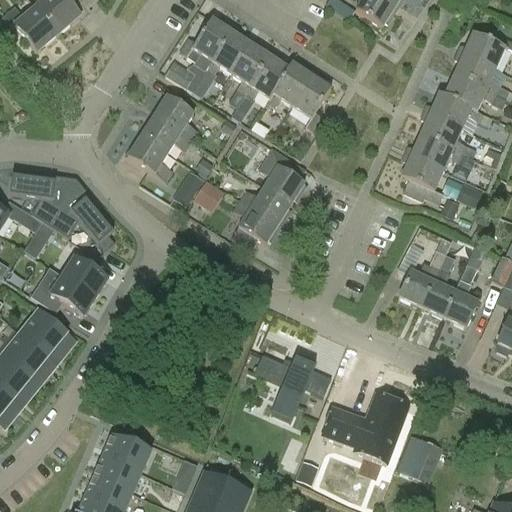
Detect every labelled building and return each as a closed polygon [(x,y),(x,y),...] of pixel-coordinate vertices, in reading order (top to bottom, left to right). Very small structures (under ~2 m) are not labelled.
[(46,0),(48,2),(35,13),(57,39),(69,28),(79,20),(67,6),(62,1),(63,0),(46,0)] [(351,0),(360,5),(353,16),(380,32),(382,28),(385,30),(395,14),(373,0),(351,0)] [(373,0),(395,14),(403,0),(373,0)] [(13,12),(1,23),(10,34),(11,34),(14,31),(36,57),(57,39),(35,13),(23,24),(17,17),(13,12)] [(199,61),(210,68),(230,38),(233,33),(226,28),(223,33),(210,25),(194,49),(187,45),(178,59),(194,69),(199,61)] [(218,73),(229,80),(252,45),(245,41),(242,46),(230,38),(210,68),(204,77),(213,82),(218,73)] [(460,50),(456,59),(494,77),(504,54),(511,57),(511,47),(501,43),(498,50),(472,39),(465,53),(460,50)] [(252,45),(229,80),(240,87),(235,96),(243,101),(268,62),(255,54),(259,49),(252,45)] [(489,87),(494,77),(456,59),(453,65),(459,67),(453,81),(494,100),(494,99),(504,104),(508,95),(489,87)] [(268,62),(243,101),(243,102),(251,107),(257,98),(268,105),(290,69),(284,65),(280,70),(268,62)] [(173,67),(164,81),(178,90),(185,94),(194,79),(173,67)] [(273,114),(279,105),(290,112),(313,76),(306,72),(303,77),(290,69),(268,105),(265,109),(273,114)] [(319,81),(313,76),(290,112),(309,124),(304,132),(312,137),(321,123),(314,118),(329,94),(316,86),(319,81)] [(441,92),(438,99),(476,116),(481,104),(490,108),(494,100),(453,81),(447,94),(441,92)] [(196,90),(191,98),(201,104),(205,96),(196,90)] [(235,96),(231,103),(239,108),(243,102),(243,101),(235,96)] [(426,110),(423,118),(461,135),(467,122),(494,135),(498,126),(476,116),(438,99),(432,113),(426,110)] [(198,137),(186,129),(192,120),(167,103),(163,108),(160,106),(150,122),(190,148),(198,137)] [(235,115),(230,122),(239,128),(244,121),(235,115)] [(456,147),(461,135),(423,118),(420,125),(425,127),(419,141),(463,161),(472,165),(476,156),(456,147)] [(166,160),(173,149),(184,157),(190,148),(150,122),(140,137),(143,139),(140,143),(166,160)] [(407,152),(404,159),(442,176),(448,164),(459,169),(463,161),(419,141),(413,154),(407,152)] [(172,177),(160,169),(166,160),(140,143),(138,147),(135,145),(124,162),(164,189),(172,177)] [(497,172),(500,157),(487,154),(483,169),(497,172)] [(269,183),(261,194),(289,212),(292,207),(295,208),(305,192),(297,187),(304,175),(271,155),(257,176),(269,183)] [(421,207),(423,202),(438,209),(442,201),(433,197),(442,176),(404,159),(401,166),(407,169),(400,183),(407,186),(402,198),(421,207)] [(188,212),(201,184),(188,177),(174,205),(188,212)] [(10,182),(8,201),(38,206),(30,221),(48,233),(75,185),(51,182),(51,185),(39,183),(38,186),(10,182)] [(449,183),(443,197),(477,211),(483,197),(449,183)] [(75,185),(48,233),(67,244),(77,227),(103,259),(113,250),(106,242),(111,238),(93,217),(95,215),(88,205),(90,203),(75,185)] [(223,198),(205,186),(192,206),(210,218),(223,198)] [(511,200),(495,192),(485,213),(502,221),(511,200)] [(245,196),(238,207),(279,234),(289,218),(287,216),(289,212),(261,194),(256,203),(245,196)] [(235,234),(237,235),(231,244),(250,256),(256,247),(263,252),(266,247),(269,249),(279,234),(238,207),(232,215),(243,222),(235,234)] [(17,227),(24,217),(17,213),(10,223),(17,227)] [(41,228),(34,238),(46,246),(52,235),(41,228)] [(408,280),(397,303),(419,314),(432,287),(444,261),(444,260),(435,256),(428,271),(423,269),(417,281),(411,278),(409,277),(408,280)] [(432,287),(419,314),(440,324),(452,297),(443,292),(449,280),(447,279),(453,264),(444,260),(444,261),(432,287)] [(490,285),(502,291),(511,269),(511,267),(500,262),(490,285)] [(73,263),(60,282),(96,305),(108,286),(73,263)] [(511,269),(502,291),(511,295),(511,269)] [(452,297),(440,324),(463,334),(475,307),(465,303),(470,291),(469,290),(476,275),(467,271),(466,270),(454,297),(452,297)] [(48,274),(29,303),(55,319),(61,309),(83,324),(96,305),(60,282),(48,274)] [(38,317),(20,339),(54,367),(72,345),(38,317)] [(511,356),(511,324),(507,323),(493,353),(494,357),(505,362),(508,355),(511,356)] [(37,388),(54,367),(20,339),(2,361),(37,388)] [(261,360),(253,379),(282,391),(270,418),(289,427),(304,394),(312,375),(313,372),(294,363),(290,373),(261,360)] [(2,361),(0,363),(0,394),(19,410),(37,388),(2,361)] [(19,410),(0,394),(0,431),(1,432),(19,410)] [(331,413),(321,441),(354,453),(352,458),(385,470),(407,412),(374,400),(365,426),(331,413)] [(432,484),(445,455),(411,440),(398,469),(432,484)] [(110,442),(101,463),(140,480),(149,459),(110,442)] [(101,463),(92,483),(131,500),(140,480),(101,463)] [(230,511),(238,494),(201,478),(186,511),(230,511)] [(92,483),(84,503),(105,511),(125,511),(131,500),(92,483)] [(175,487),(172,494),(184,499),(186,492),(175,487)] [(79,511),(105,511),(84,503),(79,511)]
